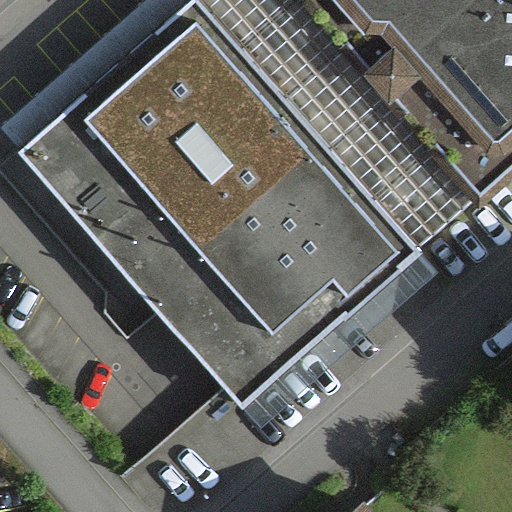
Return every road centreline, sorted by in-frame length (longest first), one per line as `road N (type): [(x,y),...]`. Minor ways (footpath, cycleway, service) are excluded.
road 1 (residential): [(511,300),(272,511)]
road 2 (residential): [(125,511),(0,370)]
